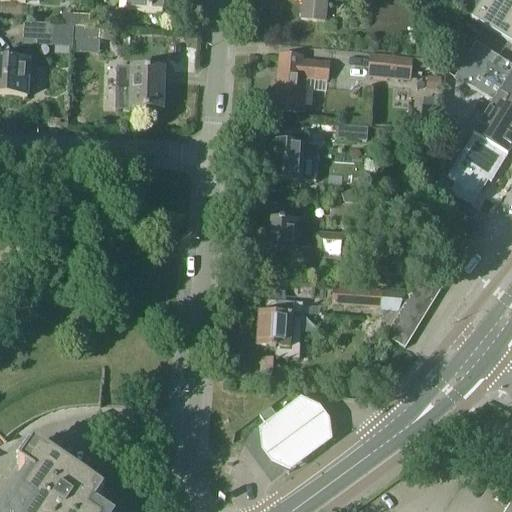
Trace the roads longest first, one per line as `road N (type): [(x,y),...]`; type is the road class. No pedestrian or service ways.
road 1 (residential): [(212,154),(193,423),(195,484),(207,511)]
road 2 (residential): [(212,154),(0,141)]
road 3 (residential): [(220,0),(212,154)]
road 4 (tertiary): [(290,511),(404,429)]
